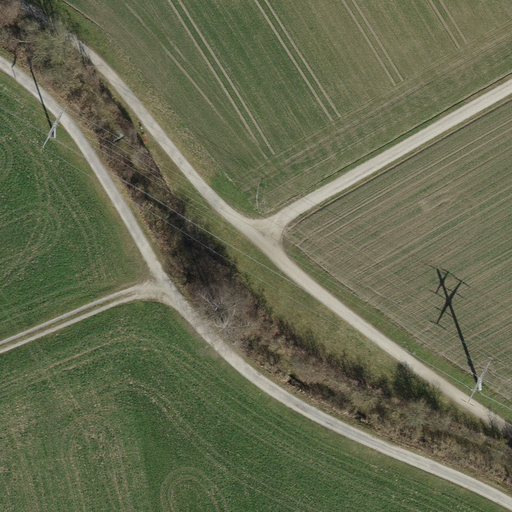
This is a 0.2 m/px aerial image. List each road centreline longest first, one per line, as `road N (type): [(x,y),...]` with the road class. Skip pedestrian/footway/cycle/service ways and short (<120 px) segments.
road 1 (track): [(511,500),(291,400),(236,360),(166,279),(65,112),(0,59)]
road 2 (track): [(511,435),(305,282),(221,209),(73,38),(13,0)]
road 3 (track): [(511,88),(298,211),(264,241)]
road 4 (track): [(0,349),(166,279)]
